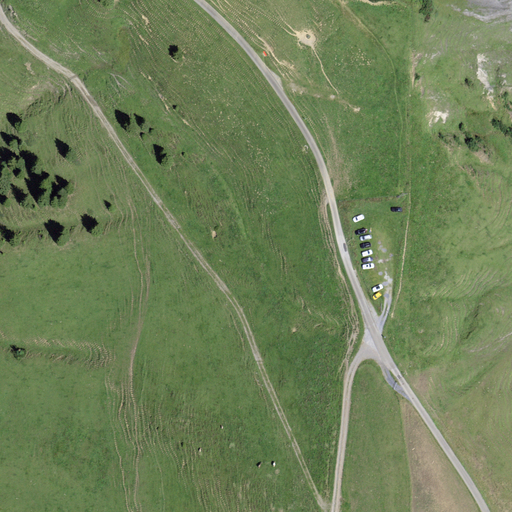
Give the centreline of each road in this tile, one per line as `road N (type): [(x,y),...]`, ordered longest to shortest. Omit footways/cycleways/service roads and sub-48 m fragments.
road 1 (track): [(334,511),(319,505),(219,279),(69,75),(19,37),(0,10)]
road 2 (unclassified): [(485,511),(376,342),(318,154),(297,116),(242,42),(197,0)]
road 3 (track): [(273,78),(325,97),(378,100),(388,64),(335,0)]
road 4 (track): [(376,342),(351,368),(337,511)]
